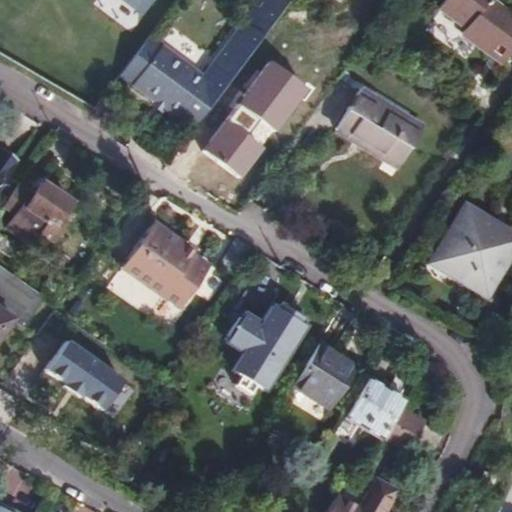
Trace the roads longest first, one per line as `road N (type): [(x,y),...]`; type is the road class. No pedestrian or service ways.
road 1 (residential): [(436,511),(474,432),(478,393),(465,360),(0,79)]
road 2 (unknown): [(337,289),(511,52)]
road 3 (residential): [(0,437),(125,511)]
